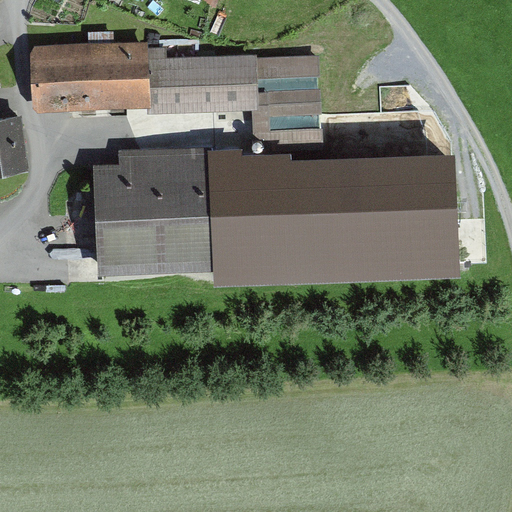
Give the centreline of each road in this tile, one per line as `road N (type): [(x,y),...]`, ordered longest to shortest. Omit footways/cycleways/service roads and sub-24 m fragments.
road 1 (track): [(511,216),(464,111),(380,0)]
road 2 (track): [(12,0),(28,115),(44,155),(35,191),(0,226)]
